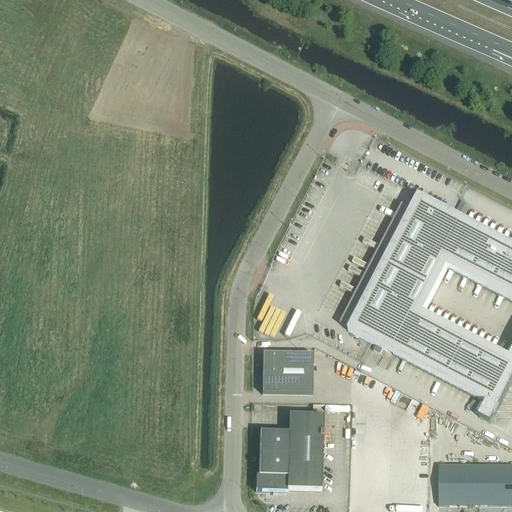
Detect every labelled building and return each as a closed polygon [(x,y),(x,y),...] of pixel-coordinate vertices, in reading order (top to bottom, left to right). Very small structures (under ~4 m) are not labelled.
[(176,74),(165,68),(169,61),(147,50),(143,57),(138,54),(132,66),(137,69),(127,87),(150,98),(159,80),(169,86),(176,74)] [(511,381),(511,245),(419,197),(348,333),(375,347),(486,404),(479,419),(490,424),(511,381)] [(313,356),(263,355),(262,396),(313,397),(313,356)] [(259,478),(258,478),(256,478),(256,493),(258,494),(288,494),(288,492),(322,493),(324,418),(289,417),(289,435),(260,434),(259,478)] [(511,508),(511,468),(440,469),(440,509),(511,508)]
